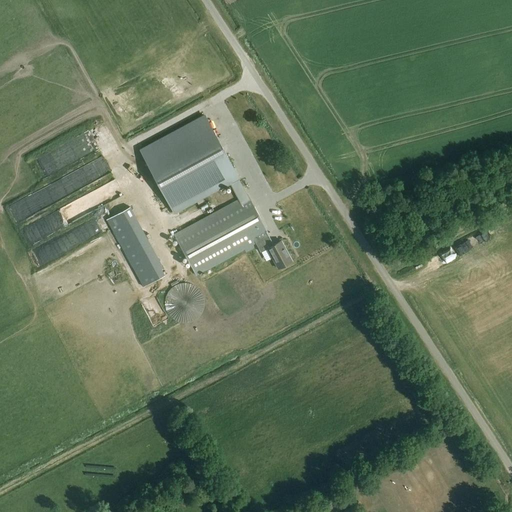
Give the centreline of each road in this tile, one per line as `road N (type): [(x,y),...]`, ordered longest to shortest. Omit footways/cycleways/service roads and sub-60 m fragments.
road 1 (unclassified): [(511,470),(205,0)]
road 2 (track): [(383,272),(511,202)]
